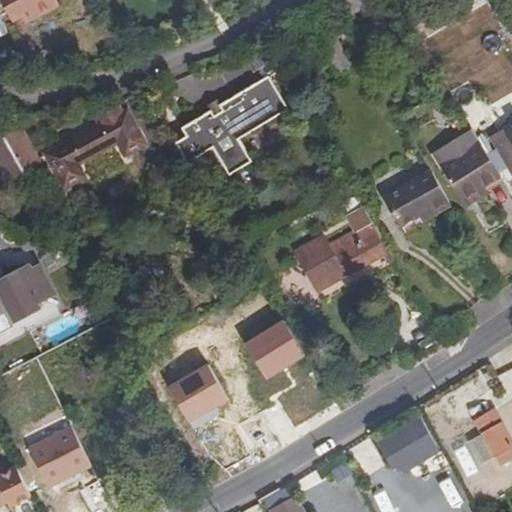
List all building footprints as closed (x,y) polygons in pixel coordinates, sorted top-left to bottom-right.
[(3,0),(15,22),(23,18),(26,24),(60,6),(57,0),(3,0)] [(334,0),(346,21),(385,0),(334,0)] [(339,37),(326,45),(339,66),(351,60),(339,37)] [(188,133),(175,140),(185,157),(187,160),(213,146),(230,174),(252,162),(238,138),(289,109),(269,75),(182,123),(188,133)] [(462,87),(451,94),(476,135),(489,128),(462,87)] [(101,124),(48,153),(67,187),(92,173),(96,178),(123,164),(112,146),(118,143),(126,156),(148,145),(128,108),(125,111),(122,105),(98,118),(101,124)] [(20,124),(4,134),(5,135),(27,173),(42,162),(20,124)] [(27,173),(5,135),(0,137),(0,192),(29,177),(27,173)] [(503,178),(483,145),(444,170),(464,202),(485,188),(503,178)] [(453,205),(435,174),(387,201),(404,229),(429,214),(431,219),(453,205)] [(506,183),(503,178),(485,188),(488,194),(506,183)] [(485,188),(464,202),(467,207),(488,194),(485,188)] [(388,248),(376,227),(372,228),(370,225),(328,248),(334,258),(320,266),(331,285),(386,253),(384,251),(388,248)] [(0,333),(12,327),(4,313),(11,309),(17,321),(39,309),(37,303),(53,293),(39,267),(33,271),(31,267),(7,281),(0,269),(0,333)] [(270,379),(311,360),(294,324),(253,343),(270,379)] [(483,395),(468,403),(476,417),(491,410),(483,395)] [(504,465),(511,459),(511,437),(496,410),(477,421),(485,434),(471,442),(484,464),(499,456),(504,465)] [(393,481),(438,454),(418,418),(372,446),(393,481)] [(52,490),(100,474),(84,426),(36,443),(52,490)] [(16,510),(37,500),(22,471),(2,481),(13,504),(16,510)] [(0,510),(13,504),(2,481),(0,478),(0,510)] [(297,511),(291,501),(272,511),(271,511),(297,511)]
